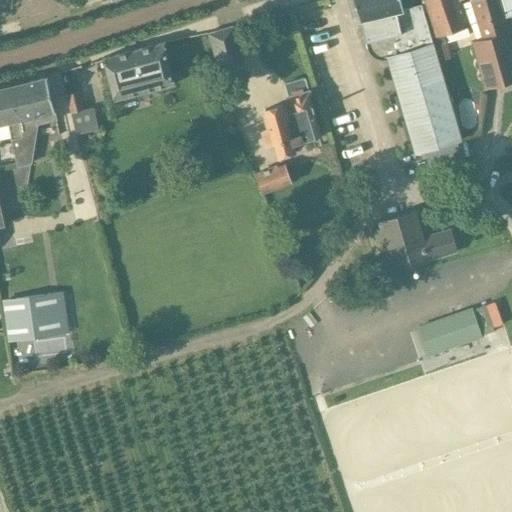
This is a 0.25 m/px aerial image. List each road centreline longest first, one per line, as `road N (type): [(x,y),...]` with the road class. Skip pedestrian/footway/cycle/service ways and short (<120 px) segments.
road 1 (residential): [(511,219),(401,184),(385,155),(340,0)]
road 2 (track): [(0,402),(284,328)]
road 3 (residential): [(0,61),(62,50),(212,0)]
